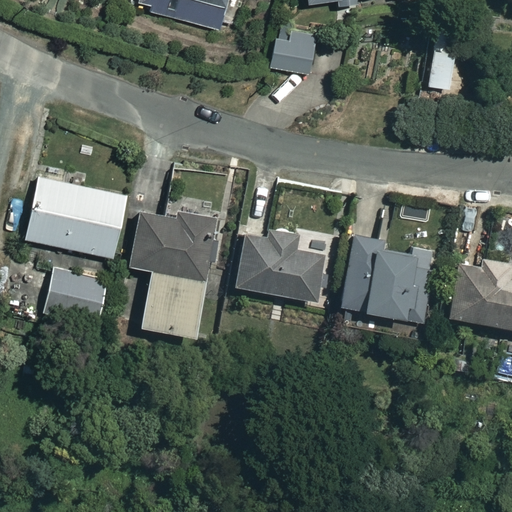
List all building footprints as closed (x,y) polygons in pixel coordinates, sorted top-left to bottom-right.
[(222,0),(138,0),(136,9),(215,28),(222,0)] [(310,42),(268,35),(264,66),(305,72),(310,42)] [(419,58),(417,74),(423,75),(421,86),(445,89),(451,43),(427,40),(425,59),(419,58)] [(121,192),(32,174),(19,236),(109,254),(121,192)] [(207,217),(132,204),(122,260),(141,264),(131,320),(187,330),(207,217)] [(289,236),(236,225),(224,280),(306,296),(315,251),(287,245),(289,236)] [(374,237),(344,231),(329,297),(411,314),(424,254),(373,243),(374,237)] [(511,262),(478,255),(476,264),(449,258),(438,309),(511,324),(511,262)] [(93,275),(48,267),(41,310),(86,317),(93,275)]
